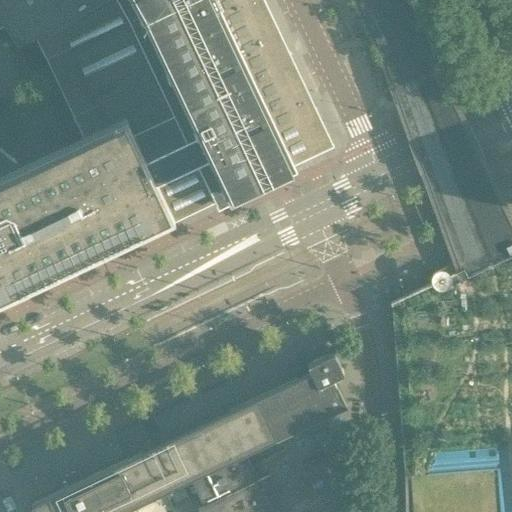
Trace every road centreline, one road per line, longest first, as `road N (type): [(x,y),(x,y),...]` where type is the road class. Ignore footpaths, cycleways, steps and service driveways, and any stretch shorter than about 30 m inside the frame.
road 1 (residential): [(0,442),(343,280)]
road 2 (residential): [(343,280),(366,351),(382,511)]
road 3 (residential): [(377,168),(298,0)]
road 4 (tertiary): [(307,201),(249,228),(154,294)]
road 5 (tertiary): [(154,294),(317,221)]
road 6 (tertiary): [(0,366),(154,294)]
road 7 (tertiary): [(507,107),(377,168)]
road 8 (tertiary): [(386,188),(511,129)]
